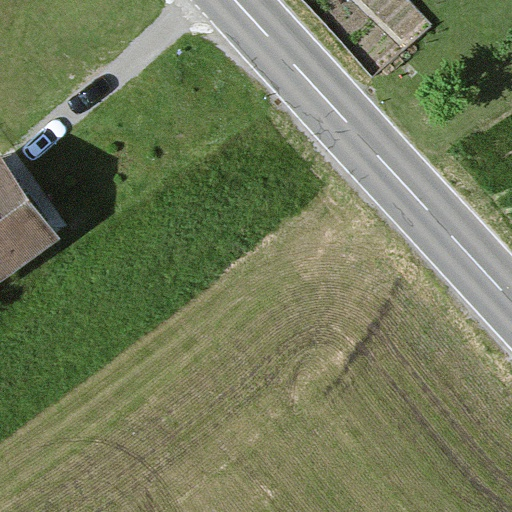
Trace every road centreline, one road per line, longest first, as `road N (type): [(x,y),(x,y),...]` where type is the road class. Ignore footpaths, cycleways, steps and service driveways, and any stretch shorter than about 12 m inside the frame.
road 1 (secondary): [(511,301),(235,0)]
road 2 (unknown): [(48,135),(211,0)]
